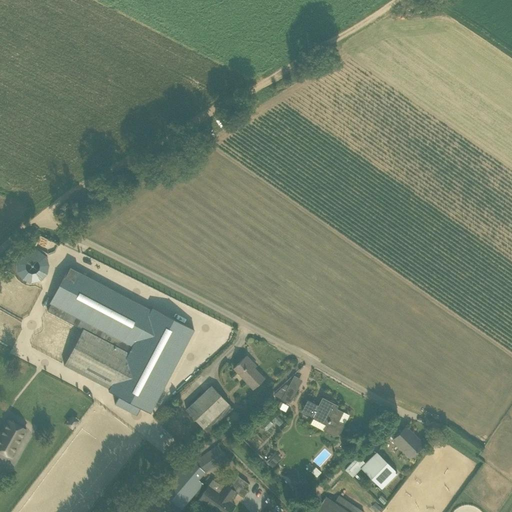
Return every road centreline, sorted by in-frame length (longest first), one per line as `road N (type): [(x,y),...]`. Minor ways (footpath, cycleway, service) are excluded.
road 1 (unclassified): [(0,252),(41,219),(416,417)]
road 2 (track): [(41,219),(403,0)]
road 3 (unknown): [(87,243),(36,353),(160,422)]
